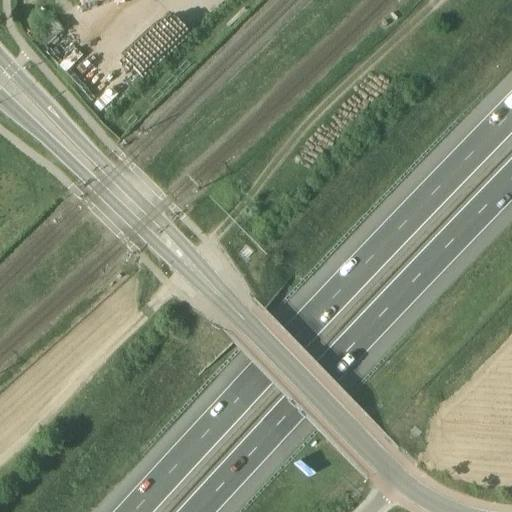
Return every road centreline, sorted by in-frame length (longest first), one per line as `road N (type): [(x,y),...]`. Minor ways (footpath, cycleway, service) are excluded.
road 1 (motorway): [(511,118),(141,511)]
road 2 (motorway): [(208,511),(511,190)]
road 3 (tertiary): [(198,275),(170,231),(0,56)]
road 4 (tertiary): [(0,96),(198,275)]
road 5 (track): [(185,297),(0,469)]
road 6 (tertiary): [(198,275),(365,447)]
